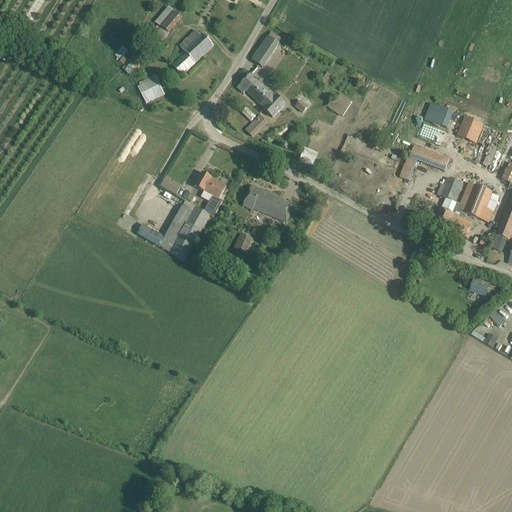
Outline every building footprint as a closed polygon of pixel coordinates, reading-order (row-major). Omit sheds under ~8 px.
[(159,47),(182,22),(168,9),(159,18),(160,28),(150,39),(159,47)] [(174,65),(183,75),(202,59),(201,58),(206,54),(207,54),(210,52),(210,50),(214,47),(202,34),(183,51),(187,54),(174,65)] [(268,37),(252,61),(262,68),(278,44),(268,37)] [(122,46),(116,56),(121,60),(128,50),(122,46)] [(135,76),(144,65),(135,56),(125,67),(135,76)] [(322,84),(326,87),(331,76),(327,74),(322,84)] [(250,75),(237,88),(244,95),(247,92),(264,109),(263,110),(272,118),(285,105),(276,96),(274,98),(250,75)] [(164,96),(155,78),(137,88),(146,105),(164,96)] [(328,108),(342,118),(353,101),(338,92),(328,108)] [(304,97),(294,108),(302,115),(312,104),(304,97)] [(430,105),(424,121),(447,130),(453,113),(430,105)] [(247,109),(242,114),(251,123),(256,118),(247,109)] [(261,116),(247,131),(253,137),(267,122),(261,116)] [(325,146),(339,151),(351,120),(345,117),(336,140),(328,137),(325,146)] [(465,118),(457,136),(476,144),(483,125),(465,118)] [(305,146),(299,161),(312,168),(312,167),(319,152),(305,146)] [(275,147),(272,154),(283,159),(286,153),(282,151),(278,149),(275,147)] [(450,159),(414,147),(402,179),(409,182),(416,163),(445,173),(450,159)] [(212,197),(203,212),(210,216),(213,218),(222,202),(219,200),(226,187),(212,179),(202,173),(194,187),(204,192),(212,197)] [(463,185),(448,179),(440,197),(455,204),(463,185)] [(175,196),(181,187),(171,182),(165,191),(175,196)] [(465,208),(462,214),(466,215),(467,216),(481,221),(488,224),(493,213),(486,209),(490,197),(491,195),(492,193),(473,186),(465,208)] [(251,187),(247,196),(243,207),(252,211),(253,209),(287,223),(294,205),(288,202),(288,203),(282,201),(283,200),(251,187)] [(508,198),(511,199),(496,236),(509,241),(511,232),(511,192),(510,192),(508,198)] [(143,226),(138,235),(184,262),(210,216),(203,212),(185,202),(164,238),(143,226)] [(441,210),(435,223),(431,232),(443,237),(445,234),(464,243),(473,224),(453,215),(441,210)] [(240,269),(253,240),(241,235),(228,263),(240,269)] [(489,286),(474,280),(470,292),(485,297),(489,286)] [(495,311),(489,317),(500,327),(506,320),(495,311)] [(485,342),(493,346),(497,339),(490,334),(485,342)]
